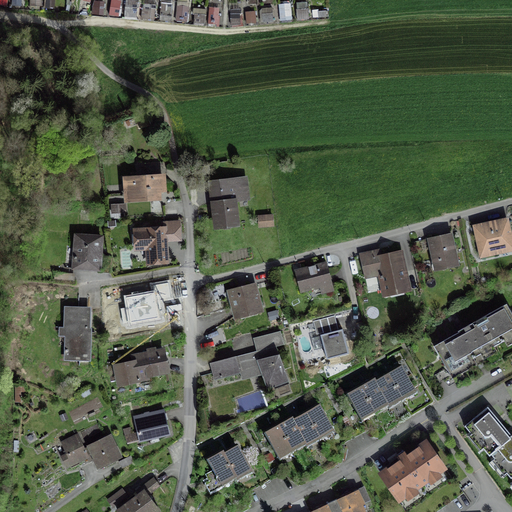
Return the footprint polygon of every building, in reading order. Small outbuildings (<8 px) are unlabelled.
[(163,199),(162,179),(126,181),(127,201),(163,199)] [(247,180),(211,183),(215,230),(237,228),(235,205),(249,203),(247,180)] [(511,253),(511,250),(507,222),(476,228),(481,258),(511,253)] [(179,230),(135,233),(136,247),(148,246),(149,265),(166,264),(165,243),(180,242),(179,230)] [(457,269),(450,235),(430,239),(437,273),(457,269)] [(100,238),(78,236),(75,265),(97,267),(100,238)] [(409,291),(401,253),(375,259),(374,255),(361,258),(364,271),(379,268),(385,296),(409,291)] [(331,285),(327,266),(297,273),(301,291),(331,285)] [(73,275),(54,273),(53,280),(72,282),(73,275)] [(261,313),(255,288),(229,294),(235,319),(261,313)] [(154,293),(126,298),(131,322),(158,317),(154,293)] [(511,335),(511,318),(503,304),(436,347),(452,373),(511,335)] [(88,356),(87,311),(67,311),(67,357),(88,356)] [(339,315),(313,321),(316,335),(320,334),(326,359),(348,354),(339,315)] [(212,366),(216,380),(261,369),(268,388),(287,381),(276,350),(284,348),(280,333),(261,338),(265,352),(212,366)] [(166,368),(163,352),(134,358),(137,374),(166,368)] [(116,369),(120,386),(136,383),(132,366),(116,369)] [(400,367),(386,375),(399,398),(413,391),(400,367)] [(386,406),(399,398),(386,375),(373,382),(385,404),(386,406)] [(371,380),(359,387),(372,411),(385,404),(373,382),(371,380)] [(358,418),(372,411),(359,387),(345,395),(358,418)] [(319,406),(305,414),(318,437),(332,430),(319,406)] [(489,454),(490,453),(511,436),(487,407),(465,425),(489,454)] [(127,442),(168,432),(164,414),(137,420),(139,431),(125,434),(127,442)] [(304,445),(318,437),(305,414),(291,421),(303,443),(304,445)] [(290,419),(277,426),(290,450),(303,443),(291,421),(290,419)] [(277,457),(290,450),(277,426),(264,433),(277,457)] [(510,477),(511,475),(511,434),(511,436),(490,453),(510,477)] [(100,468),(120,458),(109,437),(85,449),(78,435),(63,443),(68,454),(61,457),(65,465),(92,452),(100,468)] [(444,472),(423,443),(381,475),(403,503),(444,472)] [(236,446),(222,454),(237,480),(251,471),(236,446)] [(215,492),(237,480),(222,454),(200,467),(215,492)] [(120,461),(122,467),(133,462),(130,457),(120,461)] [(363,487),(337,500),(342,511),(363,511),(359,504),(369,499),(363,487)] [(159,511),(146,491),(120,508),(122,511),(159,511)] [(342,511),(337,500),(310,511),(342,511)]
